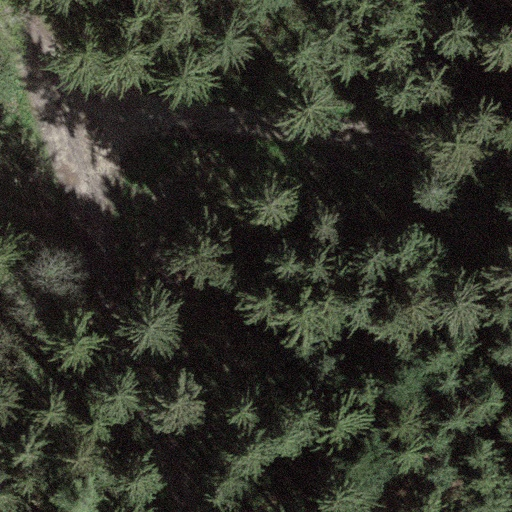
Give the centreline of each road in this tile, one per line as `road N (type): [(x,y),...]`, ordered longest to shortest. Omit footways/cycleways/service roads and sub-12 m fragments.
road 1 (track): [(186,511),(2,0)]
road 2 (track): [(511,159),(226,117),(45,121)]
